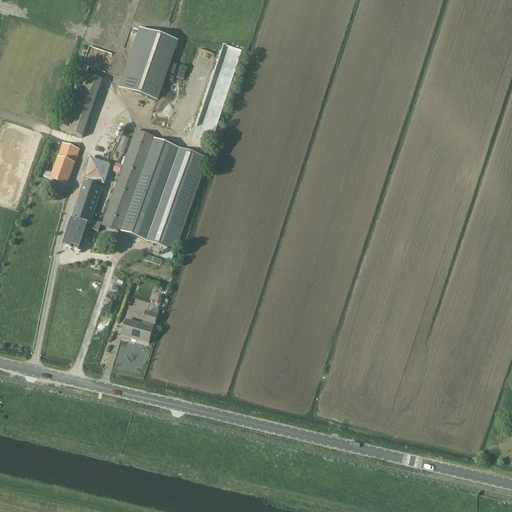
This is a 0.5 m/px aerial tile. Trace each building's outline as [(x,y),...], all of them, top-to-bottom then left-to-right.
[(139,29),(119,89),(158,102),(179,42),(139,29)] [(82,138),(102,81),(80,74),(60,130),(82,138)] [(208,141),(217,106),(202,103),(194,137),(208,141)] [(122,232),(155,138),(136,131),(102,225),(122,232)] [(67,187),(80,150),(63,145),(48,188),(62,193),(65,186),(67,187)] [(175,251),(208,159),(176,148),(143,240),(175,251)] [(85,177),(106,184),(112,163),(92,157),(85,177)] [(99,231),(101,224),(92,220),(102,189),(84,183),(73,219),(72,219),(63,247),(74,250),(81,252),(89,228),(99,231)] [(154,307),(152,314),(146,312),(143,322),(142,321),(141,325),(127,321),(122,335),(149,344),(153,329),(152,328),(153,324),(155,325),(160,309),(154,307)]
